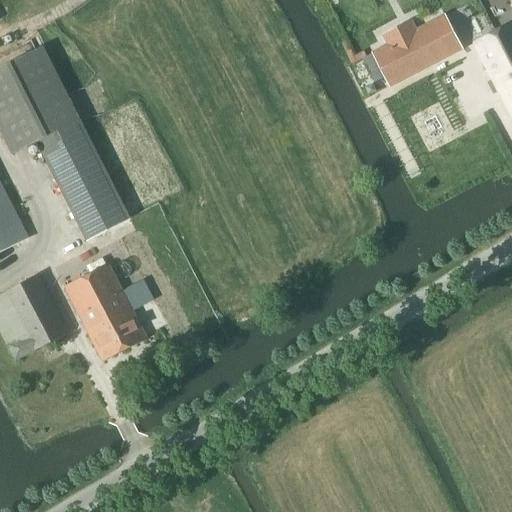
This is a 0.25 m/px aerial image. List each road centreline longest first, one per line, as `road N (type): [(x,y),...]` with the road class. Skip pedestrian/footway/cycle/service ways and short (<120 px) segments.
road 1 (unclassified): [(62,511),(511,244)]
road 2 (track): [(39,258),(39,224),(0,147)]
